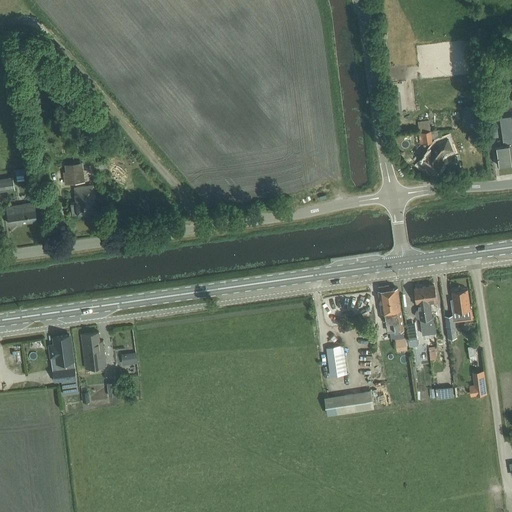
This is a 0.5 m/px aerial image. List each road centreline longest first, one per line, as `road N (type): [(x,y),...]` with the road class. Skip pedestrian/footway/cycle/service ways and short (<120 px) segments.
road 1 (primary): [(0,321),(403,263)]
road 2 (unclassified): [(0,256),(394,195)]
road 3 (tertiary): [(394,195),(361,0)]
